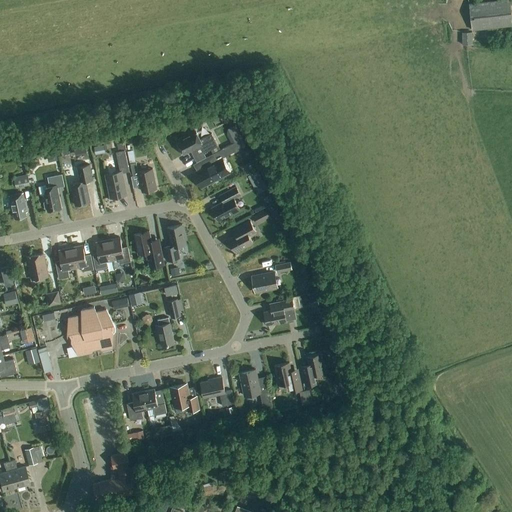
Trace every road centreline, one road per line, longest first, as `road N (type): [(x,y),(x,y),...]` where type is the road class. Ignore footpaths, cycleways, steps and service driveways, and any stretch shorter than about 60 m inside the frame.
road 1 (residential): [(0,242),(187,204)]
road 2 (residential): [(61,387),(234,348)]
road 3 (residential): [(234,348),(246,314),(187,204)]
road 4 (residential): [(67,511),(78,459),(61,387)]
